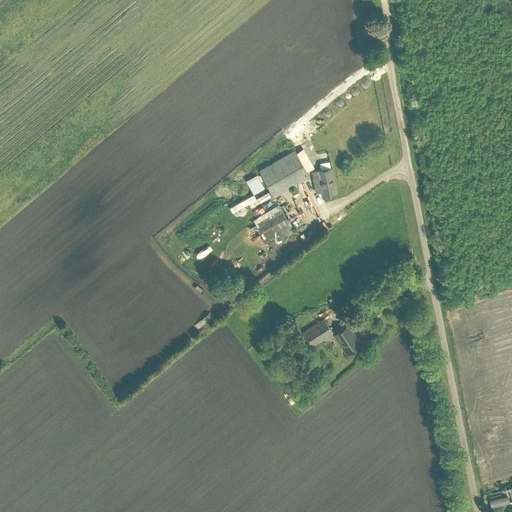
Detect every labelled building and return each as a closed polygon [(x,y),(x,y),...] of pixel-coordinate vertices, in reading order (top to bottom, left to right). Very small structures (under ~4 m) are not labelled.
[(311,160),(317,157),(312,147),(306,151),(311,160)] [(300,159),(295,149),(259,169),(273,195),(315,172),(306,156),(300,159)] [(336,192),(331,167),(318,169),(323,194),(336,192)] [(294,230),(278,204),(253,220),(269,245),(294,230)] [(288,214),(292,220),(301,214),(297,208),(288,214)] [(253,242),(258,236),(254,233),(249,238),(253,242)] [(171,246),(166,251),(177,264),(182,259),(171,246)] [(190,288),(205,311),(211,307),(195,284),(190,288)] [(333,333),(323,318),(301,332),(311,347),(333,333)] [(361,344),(348,324),(335,333),(348,353),(361,344)] [(299,397),(295,392),(287,398),(291,403),(299,397)]
